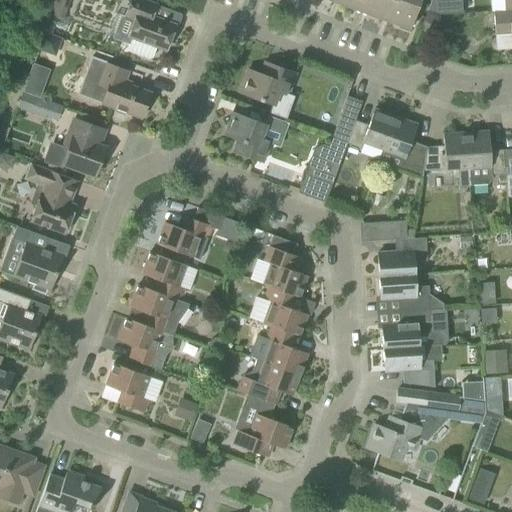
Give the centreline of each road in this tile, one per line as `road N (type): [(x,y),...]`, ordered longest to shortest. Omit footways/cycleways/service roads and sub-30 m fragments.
road 1 (residential): [(313,474),(281,491),(231,475),(201,487),(62,423),(60,394),(104,275),(106,233),(129,173),(178,166)]
road 2 (residential): [(178,166),(197,104),(190,85),(214,19),(391,77),(415,71),(449,83),(511,80)]
road 3 (residential): [(313,474),(348,380),(338,235),(314,217),(178,166)]
